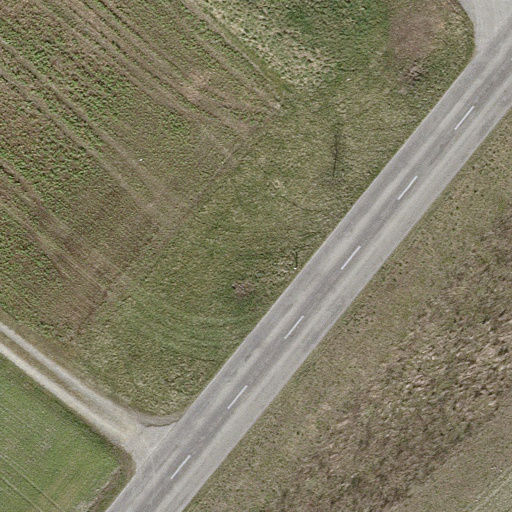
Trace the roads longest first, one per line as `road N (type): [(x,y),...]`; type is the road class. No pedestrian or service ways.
road 1 (tertiary): [(511,68),(146,511)]
road 2 (track): [(0,331),(181,469)]
